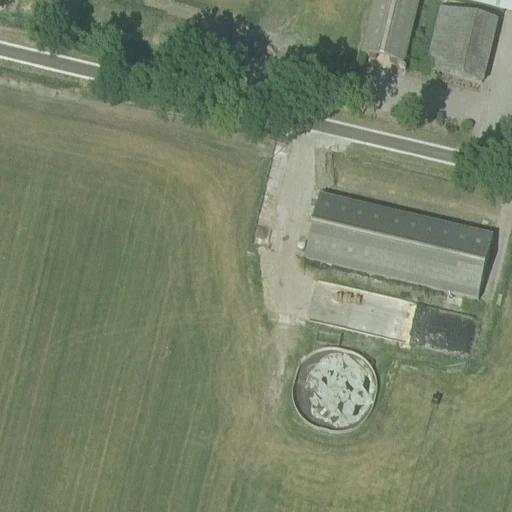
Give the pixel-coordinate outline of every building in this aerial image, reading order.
[(376,0),(363,57),(404,66),(419,1),(414,0),(376,0)] [(511,0),(443,0),(443,1),(511,17),(511,0)] [(488,83),(499,19),(439,8),(428,72),(488,83)] [(320,198),(305,262),(479,302),(494,239),(320,198)] [(294,382),(294,395),(297,407),(304,418),(315,426),(328,430),(342,429),(354,423),(364,414),(371,402),(372,389),(370,377),(364,366),(354,357),(343,352),(330,351),(318,354),(307,361),(299,371),(294,382)]
